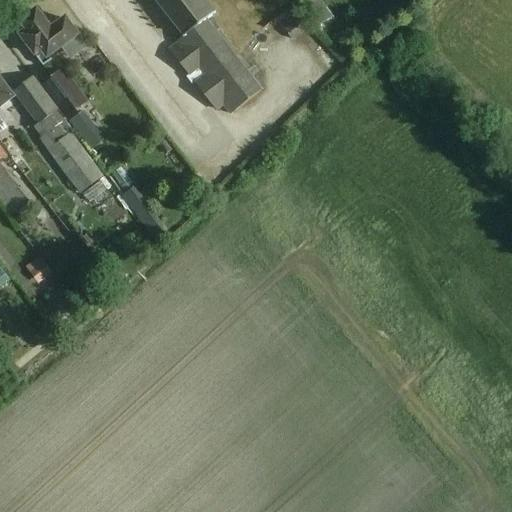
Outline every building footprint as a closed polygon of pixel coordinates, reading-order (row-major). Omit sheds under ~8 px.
[(208,0),(155,0),(184,36),(175,43),(176,44),(170,49),(218,109),(225,104),(232,114),(263,90),(208,19),(218,12),(208,0)] [(52,30),(38,11),(24,21),(29,27),(21,33),(44,66),(53,59),(48,54),(61,45),(70,58),(87,47),(77,33),(66,19),(52,30)] [(305,23),(324,47),(338,36),(319,12),(305,23)] [(90,102),(66,67),(41,85),(82,142),(97,132),(80,109),(90,102)] [(105,177),(34,77),(13,91),(53,147),(48,151),(79,195),(105,177)] [(0,199),(11,215),(30,202),(1,161),(8,157),(0,145),(0,199)] [(108,186),(117,204),(132,197),(123,179),(108,186)] [(115,216),(101,223),(107,233),(120,225),(115,216)] [(49,276),(41,266),(30,274),(38,285),(49,276)] [(102,301),(91,286),(78,296),(88,310),(102,301)]
